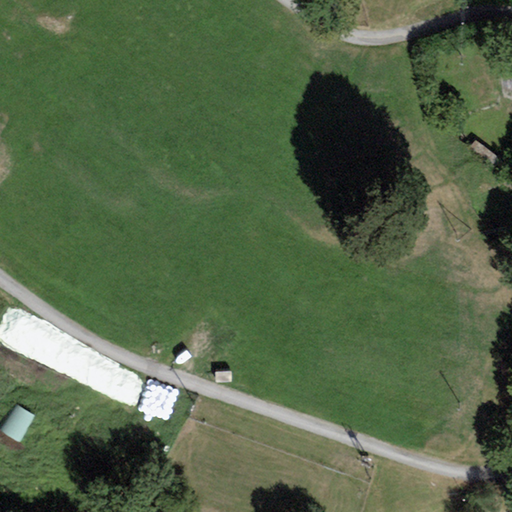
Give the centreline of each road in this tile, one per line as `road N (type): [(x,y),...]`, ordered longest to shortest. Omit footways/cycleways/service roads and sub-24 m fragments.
road 1 (unclassified): [(511,475),(468,480),(427,471),(131,365),(62,332),(0,285)]
road 2 (residential): [(283,0),(325,30),(368,41),(497,15),(511,19)]
